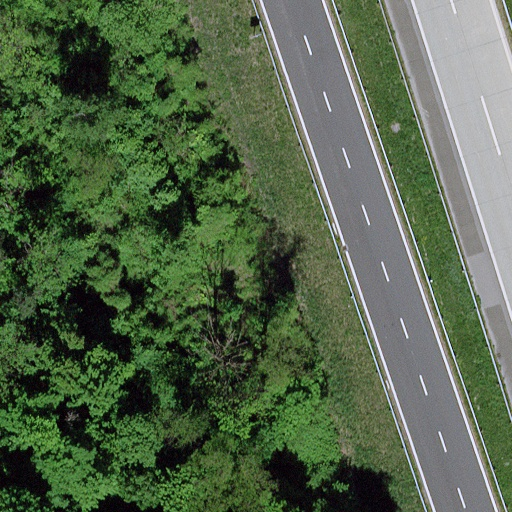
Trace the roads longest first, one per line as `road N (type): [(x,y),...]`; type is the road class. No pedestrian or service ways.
road 1 (motorway): [(295,0),(470,511)]
road 2 (motorway): [(438,0),(511,233)]
